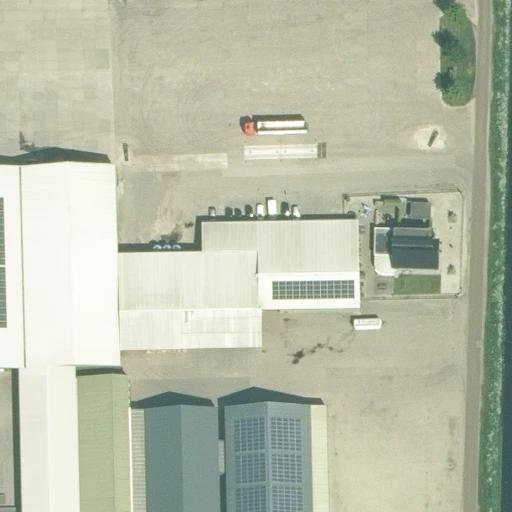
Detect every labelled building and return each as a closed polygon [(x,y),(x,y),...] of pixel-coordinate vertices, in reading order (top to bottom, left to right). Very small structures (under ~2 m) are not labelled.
[(0,375),(28,375),(28,377),(121,374),(115,173),(22,176),(22,173),(0,173),(0,375)] [(402,205),(402,221),(424,222),(424,205),(402,205)] [(181,320),(360,318),(359,227),(203,229),(203,262),(139,263),(140,308),(181,307),(181,320)] [(437,274),(438,245),(433,245),(433,235),(375,233),(374,268),(375,272),(378,275),(381,277),(393,278),(393,272),(437,274)] [(145,416),(129,416),(129,382),(69,383),(71,511),(220,511),(219,479),(227,479),(227,511),(329,511),(328,411),(226,413),(226,446),(219,446),(218,413),(145,415),(145,416)]
